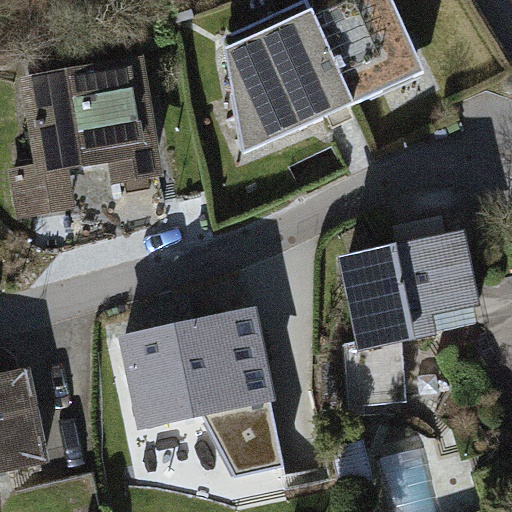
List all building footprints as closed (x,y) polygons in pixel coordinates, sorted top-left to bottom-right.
[(390,0),(314,0),(223,41),(243,157),(425,76),(390,0)] [(140,65),(28,83),(43,171),(115,159),(118,182),(154,177),(150,154),(154,153),(140,65)] [(2,100),(18,161),(38,156),(22,95),(2,100)] [(480,248),(399,264),(415,348),(496,331),(480,248)] [(299,315),(170,336),(185,431),(314,410),(299,315)] [(73,383),(0,398),(0,501),(93,482),(73,383)]
